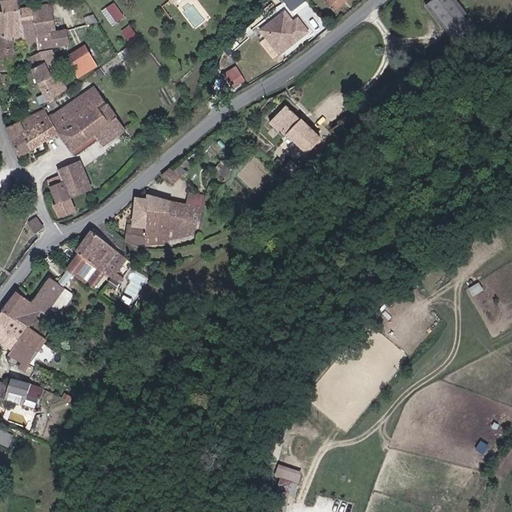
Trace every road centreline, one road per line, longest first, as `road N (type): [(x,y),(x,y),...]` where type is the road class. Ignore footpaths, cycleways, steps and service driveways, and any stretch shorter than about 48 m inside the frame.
road 1 (unclassified): [(58,233),(257,85),(298,68),(377,0)]
road 2 (unclassified): [(58,233),(11,158),(0,122)]
